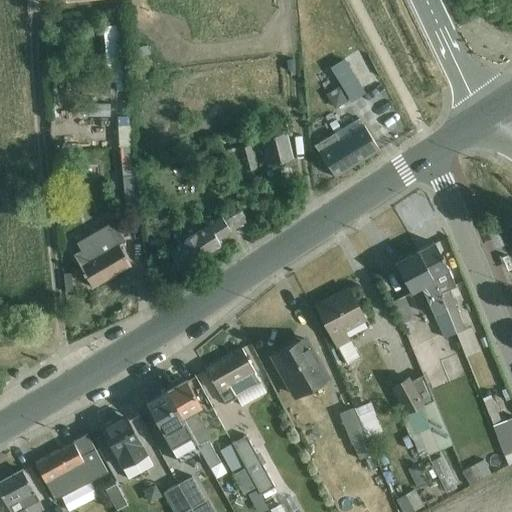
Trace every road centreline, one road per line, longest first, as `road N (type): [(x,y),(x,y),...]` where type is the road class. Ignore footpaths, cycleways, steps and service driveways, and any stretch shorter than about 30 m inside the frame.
road 1 (tertiary): [(0,428),(431,155)]
road 2 (unclassified): [(511,353),(447,178),(431,155)]
road 3 (motorway): [(428,0),(487,115)]
